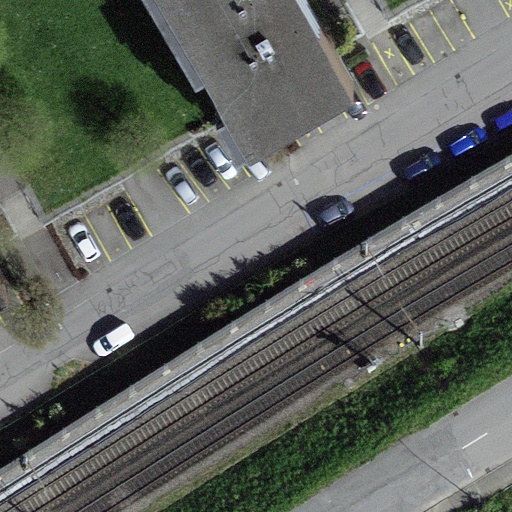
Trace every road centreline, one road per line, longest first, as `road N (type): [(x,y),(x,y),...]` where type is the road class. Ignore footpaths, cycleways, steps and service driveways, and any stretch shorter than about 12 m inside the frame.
road 1 (residential): [(511,72),(0,382)]
road 2 (residential): [(368,511),(511,423)]
